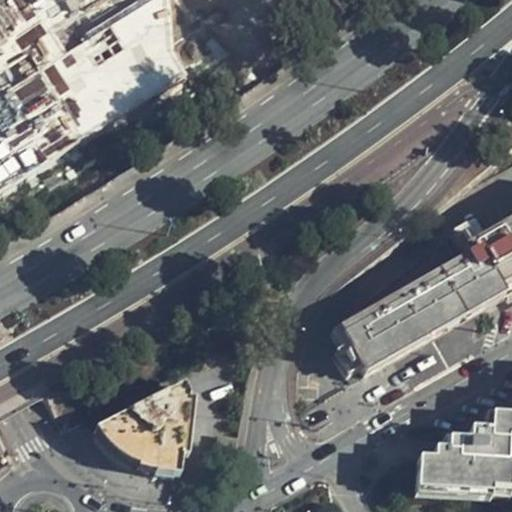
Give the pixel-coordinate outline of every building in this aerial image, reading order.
[(0,0),(0,190),(193,78),(177,54),(175,0),(0,0)] [(362,378),(511,292),(511,220),(470,244),(461,229),(452,234),(343,319),(335,332),(362,378)] [(178,476),(179,462),(186,394),(183,385),(95,429),(101,441),(112,453),(121,460),(136,466),(136,470),(178,476)] [(511,407),(413,464),(412,494),(486,497),(486,493),(507,494),(508,485),(511,485),(511,407)] [(233,437),(219,435),(216,435),(214,459),(230,461),(233,437)]
